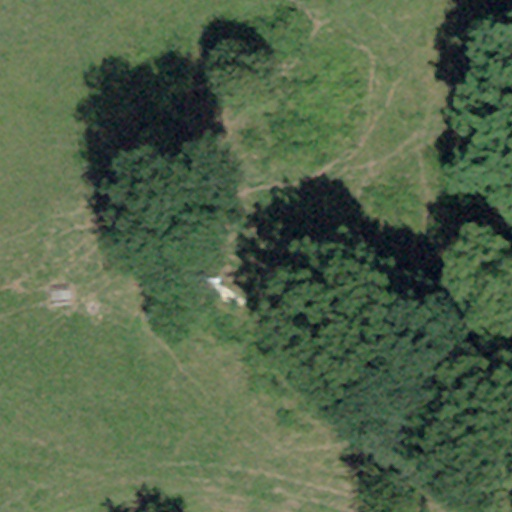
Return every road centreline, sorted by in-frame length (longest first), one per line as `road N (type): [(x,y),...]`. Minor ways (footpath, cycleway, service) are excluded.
road 1 (track): [(69,511),(147,490),(234,511)]
road 2 (track): [(0,444),(121,482),(133,493)]
